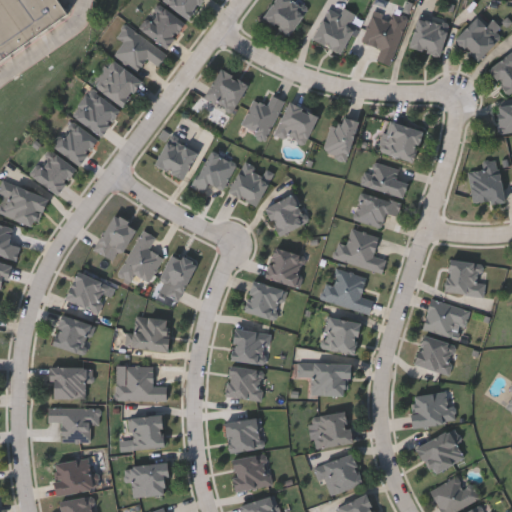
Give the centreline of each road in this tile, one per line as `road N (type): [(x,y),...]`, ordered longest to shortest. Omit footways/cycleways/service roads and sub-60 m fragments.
road 1 (residential): [(32,511),(23,396),(29,332),(51,266),(246,0)]
road 2 (residential): [(413,511),(383,441),(381,395),(453,155),(461,96)]
road 3 (residential): [(213,511),(195,430),(200,371),(211,312),(237,246)]
road 4 (residential): [(461,96),(393,96),(333,84),(224,30)]
road 5 (residential): [(237,246),(115,174)]
